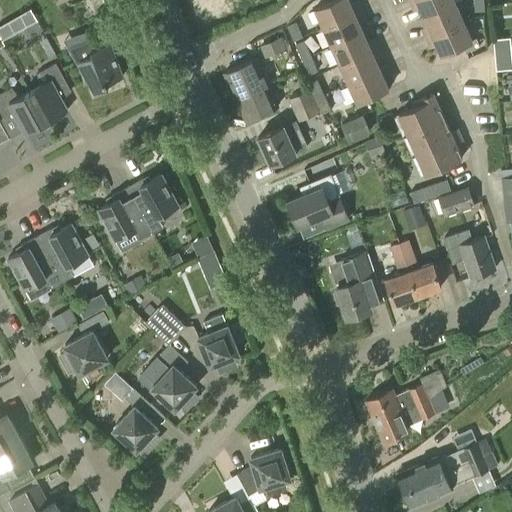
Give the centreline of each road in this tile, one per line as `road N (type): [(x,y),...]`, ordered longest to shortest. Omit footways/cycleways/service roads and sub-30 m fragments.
road 1 (residential): [(386,0),(411,59),(442,76),(479,146),(482,186),(511,264)]
road 2 (tertiary): [(318,366),(198,91)]
road 3 (residential): [(110,511),(0,307)]
road 4 (residential): [(149,511),(262,386),(318,366)]
road 5 (residential): [(0,200),(198,91)]
road 6 (residential): [(318,366),(511,298)]
road 7 (tertiary): [(370,511),(318,366)]
road 8 (residential): [(183,61),(278,20),(303,0)]
